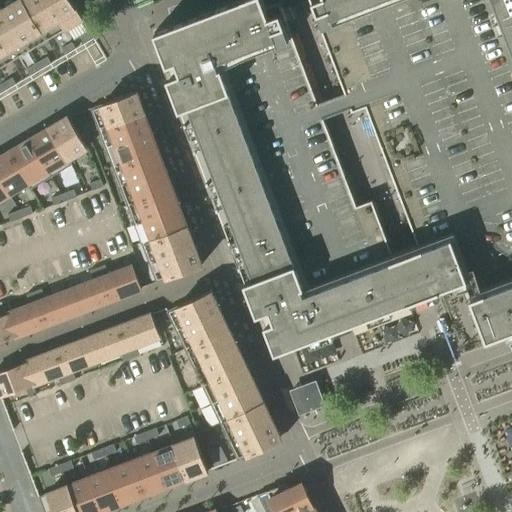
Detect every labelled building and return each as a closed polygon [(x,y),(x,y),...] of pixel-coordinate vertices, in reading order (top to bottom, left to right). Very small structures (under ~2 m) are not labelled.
[(23,0),(18,0),(4,8),(29,50),(47,40),(23,0)] [(46,0),(23,0),(47,40),(64,29),(46,0)] [(71,0),(46,0),(64,29),(83,18),(71,0)] [(511,333),(511,0),(237,0),(218,7),(155,31),(171,75),(167,77),(257,313),(261,312),(276,351),(277,350),(292,390),(300,413),(325,403),(339,398),(431,363),(433,366),(488,511),(511,511),(511,354),(506,338),(506,336),(511,333)] [(4,8),(0,11),(0,40),(12,61),(29,50),(4,8)] [(90,31),(80,37),(84,43),(94,37),(90,31)] [(0,40),(0,67),(12,61),(0,40)] [(71,42),(61,48),(65,54),(76,48),(71,42)] [(47,56),(37,62),(40,69),(51,63),(47,56)] [(37,62),(26,68),(30,75),(40,69),(37,62)] [(12,77),(2,83),(6,90),(16,84),(12,77)] [(86,133),(98,128),(143,110),(136,91),(90,108),(95,120),(83,125),(86,133)] [(98,128),(105,147),(150,129),(143,110),(98,128)] [(68,116),(48,128),(66,158),(68,157),(86,146),(68,116)] [(68,157),(66,158),(48,128),(31,139),(31,138),(29,139),(30,140),(47,170),(48,169),(52,175),(72,164),(68,157)] [(105,147),(112,166),(158,148),(150,129),(105,147)] [(28,182),(27,182),(31,188),(52,175),(48,169),(47,170),(30,140),(10,151),(28,182)] [(112,166),(119,185),(165,168),(158,148),(112,166)] [(10,151),(0,157),(0,179),(8,193),(27,182),(28,182),(10,151)] [(119,185),(126,204),(172,187),(167,174),(168,174),(165,168),(119,185)] [(100,178),(99,178),(89,182),(92,190),(103,185),(100,178)] [(0,197),(8,193),(0,179),(0,197)] [(126,204),(134,223),(179,206),(179,205),(180,205),(179,204),(178,204),(172,187),(126,204)] [(73,189),(62,193),(65,200),(76,196),(73,189)] [(65,200),(62,193),(51,197),(54,204),(65,200)] [(30,205),(18,209),(21,217),(32,212),(30,205)] [(134,223),(141,242),(186,225),(179,206),(134,223)] [(21,217),(18,209),(7,214),(10,221),(21,217)] [(141,242),(148,261),(194,244),(186,225),(141,242)] [(194,244),(148,261),(156,281),(201,264),(194,244)] [(104,264),(97,267),(100,277),(108,274),(104,264)] [(108,274),(100,277),(109,299),(141,287),(133,265),(108,274)] [(97,267),(89,270),(93,280),(100,277),(97,267)] [(93,280),(69,289),(77,311),(109,299),(100,277),(93,280)] [(41,288),(34,291),(37,301),(45,298),(41,288)] [(45,298),(37,301),(46,323),(77,311),(69,289),(45,298)] [(210,290),(166,310),(175,329),(219,308),(210,290)] [(34,291),(26,294),(30,304),(37,301),(34,291)] [(30,304),(6,313),(14,335),(46,323),(37,301),(30,304)] [(219,308),(175,329),(184,348),(228,327),(219,308)] [(0,315),(0,340),(14,335),(6,313),(0,315)] [(152,313),(119,326),(128,348),(135,345),(160,335),(152,313)] [(119,326),(88,338),(96,360),(120,351),(128,348),(119,326)] [(228,327),(184,348),(193,366),(237,346),(228,327)] [(88,338),(56,350),(64,372),(72,369),(96,360),(88,338)] [(135,345),(128,348),(131,358),(139,355),(135,345)] [(237,346),(193,366),(202,385),(246,364),(237,346)] [(128,348),(120,351),(124,361),(131,358),(128,348)] [(56,350),(24,361),(33,384),(57,374),(64,372),(56,350)] [(24,361),(0,370),(0,395),(0,396),(25,386),(33,384),(24,361)] [(246,364),(202,385),(211,404),(255,383),(246,364)] [(72,369),(64,372),(68,382),(76,379),(72,369)] [(64,372),(57,374),(61,385),(68,382),(64,372)] [(255,383),(211,404),(220,422),(264,402),(255,383)] [(33,384),(25,386),(29,397),(37,394),(33,384)] [(264,402),(220,422),(229,441),(273,420),(264,402)] [(187,415),(176,420),(179,427),(190,423),(187,415)] [(273,420),(229,441),(237,460),(275,442),(280,435),(273,420)] [(145,431),(147,439),(159,435),(156,427),(145,431)] [(136,443),(147,439),(145,431),(133,436),(136,443)] [(171,440),(173,445),(174,445),(187,478),(208,470),(193,432),(171,440)] [(102,448),(105,455),(116,451),(113,443),(102,448)] [(153,453),(165,486),(187,478),(174,445),(173,445),(153,453)] [(221,447),(209,452),(215,464),(226,459),(221,447)] [(94,459),(105,455),(102,448),(91,452),(94,459)] [(144,494),(165,486),(153,453),(131,461),(144,494)] [(59,464),(62,471),(73,467),(71,460),(59,464)] [(110,469),(123,502),(144,494),(131,461),(110,469)] [(51,476),(62,471),(59,464),(48,468),(51,476)] [(89,477),(102,510),(123,502),(110,469),(89,477)] [(77,511),(97,511),(102,510),(89,477),(68,485),(77,511)] [(265,511),(292,511),(312,503),(302,482),(289,488),(286,483),(257,494),(265,511)] [(77,511),(68,485),(39,496),(38,496),(43,511),(49,511),(53,511),(77,511)] [(316,511),(312,503),(292,511),(316,511)]
